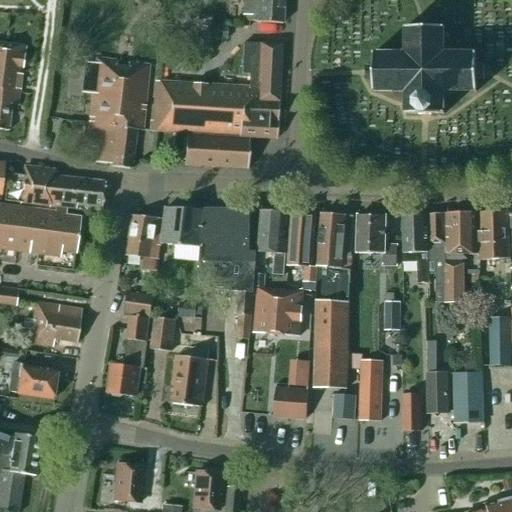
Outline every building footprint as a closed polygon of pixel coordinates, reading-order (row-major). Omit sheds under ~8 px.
[(242,0),(242,17),(246,17),(246,22),(256,23),(256,24),(282,25),(283,0),(242,0)] [(226,28),(201,27),(201,40),(226,40),(226,28)] [(189,29),(164,28),(164,49),(188,49),(189,29)] [(422,29),(405,29),(405,54),(374,54),(374,67),(365,67),(365,70),(365,80),(374,80),(374,93),(405,93),(406,115),(431,115),(445,115),(444,93),(477,93),(476,80),(485,80),(485,74),(484,67),(476,67),(476,54),(444,54),(444,29),(430,29),(422,29)] [(0,131),(8,132),(11,106),(17,107),(24,47),(0,44),(0,131)] [(258,102),(277,103),(278,103),(281,46),(243,44),(241,75),(249,75),(248,86),(259,87),(258,102)] [(85,64),(82,94),(92,95),(88,133),(94,134),(92,148),(97,148),(95,163),(109,165),(108,167),(131,170),(136,131),(142,132),(148,67),(128,64),(127,70),(116,68),(116,63),(95,60),(95,65),(85,64)] [(259,87),(248,86),(248,88),(159,83),(156,133),(186,135),(186,137),(185,137),(184,167),(248,170),(249,141),(248,141),(248,139),(276,140),(278,104),(277,104),(277,103),(258,102),(259,87)] [(101,215),(105,184),(54,178),(54,172),(24,168),(23,177),(7,175),(4,202),(20,204),(50,207),(76,210),(76,206),(85,207),(84,209),(86,210),(86,211),(100,213),(100,215),(101,215)] [(0,250),(28,254),(34,211),(0,206),(0,250)] [(34,211),(28,254),(60,258),(60,253),(76,255),(80,219),(65,217),(66,210),(56,209),(55,213),(34,211)] [(203,245),(207,211),(166,209),(162,244),(202,249),(203,245)] [(207,211),(203,245),(208,245),(203,290),(239,293),(237,317),(238,317),(235,340),(248,341),(261,212),(207,211)] [(283,241),(284,213),(263,212),(259,254),(276,256),(274,277),(284,278),(287,241),(283,241)] [(311,268),(316,214),(292,212),(286,268),(304,270),(302,294),(317,296),(318,278),(317,278),(317,269),(311,268)] [(508,212),(479,213),(481,261),(499,260),(499,265),(510,264),(508,212)] [(463,261),(478,261),(476,213),(446,214),(446,218),(445,219),(446,261),(463,261)] [(346,368),(346,361),(347,355),(354,217),(346,217),(346,216),(322,214),(317,266),(318,278),(317,296),(318,296),(313,387),(345,389),(346,368)] [(446,261),(445,219),(445,215),(427,216),(430,275),(437,274),(438,304),(464,303),(462,261),(463,261),(446,261)] [(160,248),(157,247),(161,219),(133,216),(126,256),(159,259),(160,248)] [(386,217),(358,216),(357,254),(384,255),(384,267),(397,267),(397,247),(385,247),(386,217)] [(431,284),(430,275),(427,216),(402,217),(404,264),(418,263),(419,285),(431,284)] [(255,275),(254,288),(262,289),(263,276),(255,275)] [(300,312),(302,296),(258,291),(254,336),(297,341),(299,325),(300,325),(302,312),(300,312)] [(16,295),(0,292),(0,305),(14,308),(16,295)] [(394,293),(384,293),(384,331),(400,332),(401,303),(394,303),(394,293)] [(138,317),(147,319),(148,317),(149,317),(151,298),(137,296),(137,299),(127,298),(125,314),(138,316),(138,317)] [(53,341),(76,344),(81,311),(35,304),(29,345),(52,348),(53,341)] [(179,305),(179,317),(194,318),(195,306),(179,305)] [(147,319),(138,317),(138,318),(130,317),(127,340),(128,340),(125,367),(112,365),(108,394),(135,398),(139,369),(144,370),(147,343),(146,343),(149,320),(147,319)] [(155,318),(151,350),(171,353),(175,321),(155,318)] [(509,319),(490,319),(491,367),(510,366),(509,319)] [(437,371),(436,341),(427,341),(427,371),(437,371)] [(346,361),(346,368),(347,369),(362,369),(362,362),(363,356),(347,355),(346,361)] [(208,361),(176,357),(172,386),(175,387),(173,405),(202,408),(208,361)] [(402,358),(392,358),(393,367),(402,367),(402,358)] [(382,362),(362,362),(362,369),(360,422),(380,423),(382,362)] [(17,395),(53,400),(57,373),(36,370),(36,369),(12,365),(8,395),(17,396),(17,395)] [(427,374),(428,414),(448,414),(447,374),(427,374)] [(454,374),(455,424),(483,424),(482,374),(454,374)] [(276,389),(274,417),(306,420),(309,392),(276,389)] [(422,431),(421,394),(405,395),(406,431),(422,431)] [(356,397),(335,395),(333,420),(354,421),(356,397)] [(243,442),(256,442),(256,414),(243,414),(243,442)] [(0,511),(17,511),(23,476),(34,478),(36,465),(37,461),(37,458),(40,439),(0,432),(0,511)] [(140,505),(143,468),(117,466),(114,502),(140,505)] [(192,510),(218,511),(222,475),(196,473),(192,510)] [(158,511),(161,488),(148,486),(146,511),(158,511)] [(403,487),(387,489),(388,499),(404,497),(403,487)] [(238,511),(241,489),(225,488),(222,511),(238,511)] [(511,511),(511,499),(482,507),(483,510),(476,511),(511,511)]
